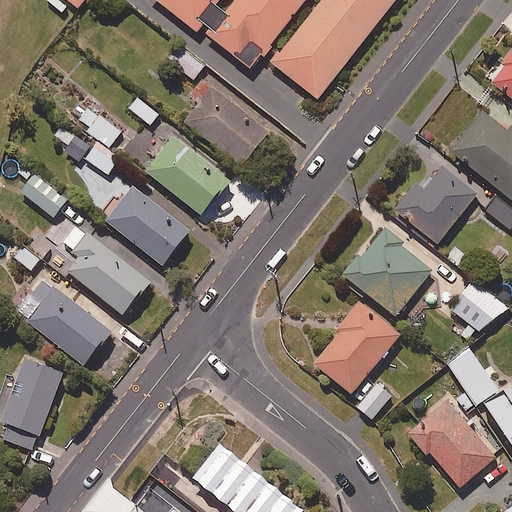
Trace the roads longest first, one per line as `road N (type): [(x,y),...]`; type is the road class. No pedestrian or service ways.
road 1 (tertiary): [(192,336),(458,0)]
road 2 (residential): [(192,336),(333,451),(376,511)]
road 3 (tertiary): [(53,511),(192,336)]
